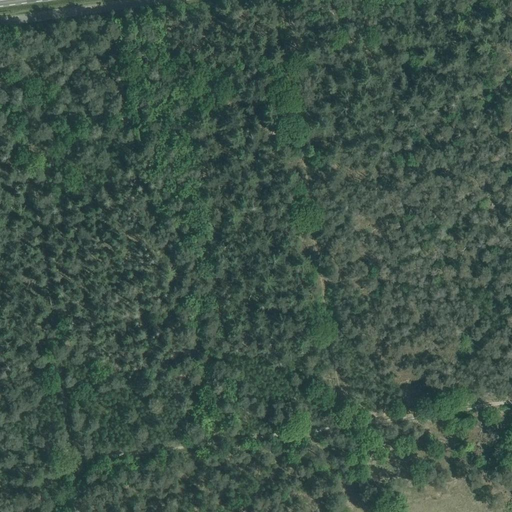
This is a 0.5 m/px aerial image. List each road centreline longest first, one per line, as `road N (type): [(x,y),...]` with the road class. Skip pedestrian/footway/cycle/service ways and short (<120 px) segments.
road 1 (track): [(511,404),(75,461)]
road 2 (unclassified): [(0,22),(158,0)]
